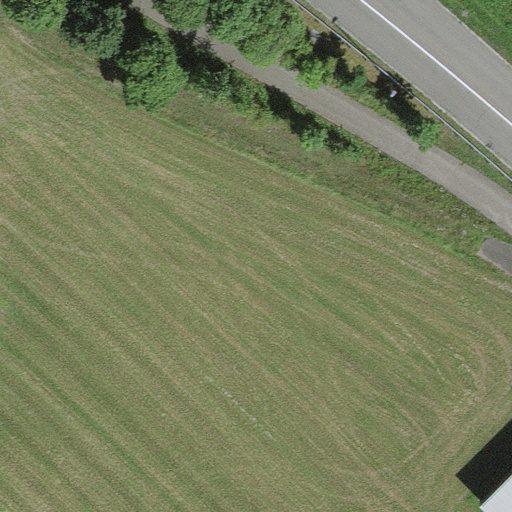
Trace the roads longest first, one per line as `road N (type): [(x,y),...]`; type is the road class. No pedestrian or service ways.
road 1 (track): [(1,0),(208,113),(483,242)]
road 2 (secondary): [(511,131),(371,0)]
